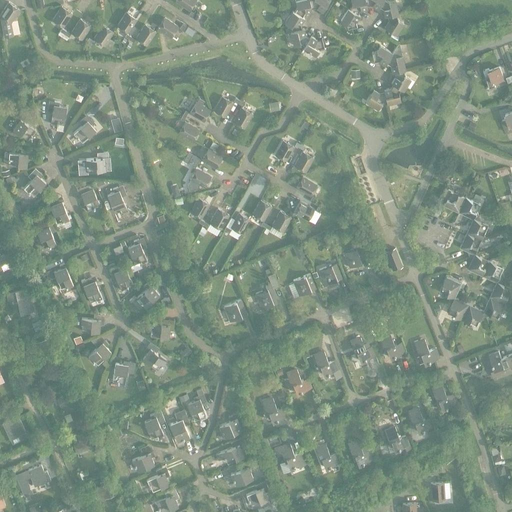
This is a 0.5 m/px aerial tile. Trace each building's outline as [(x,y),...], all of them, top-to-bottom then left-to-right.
[(175,0),(175,1),(189,9),(194,0),(175,0)] [(296,7),(294,11),(302,17),(305,12),(312,11),(311,9),(308,0),(296,0),(295,0),(296,7)] [(308,0),(311,9),(316,8),(322,11),(328,0),(308,0)] [(367,8),(366,6),(365,0),(350,0),(352,4),(349,9),(357,14),(360,9),(367,8)] [(377,9),(378,7),(382,0),(365,0),(366,6),(371,5),(377,9)] [(386,16),(396,13),(398,13),(394,0),(391,0),(388,1),(386,0),(382,0),(378,7),(383,9),(384,16),(386,16)] [(8,2),(0,14),(0,17),(3,32),(11,30),(10,22),(19,9),(8,2)] [(52,19),(63,26),(72,13),(61,6),(52,19)] [(359,15),(357,14),(349,9),(347,8),(340,20),(346,23),(347,28),(357,26),(356,21),(359,15)] [(291,26),(292,31),(301,29),(300,24),(304,18),(302,17),(294,11),(292,10),(285,22),(291,26)] [(117,25),(127,32),(136,19),(126,12),(117,25)] [(396,13),(386,16),(387,21),(384,27),(396,34),(403,22),(397,18),(396,13)] [(157,28),(171,37),(177,26),(164,17),(157,28)] [(71,32),(81,39),(90,25),(80,19),(71,32)] [(136,37),(146,44),(155,31),(145,24),(136,37)] [(114,42),(108,38),(113,32),(102,25),(94,38),(104,45),(109,48),(114,42)] [(187,26),(184,31),(191,36),(194,31),(187,26)] [(57,34),(62,37),(64,34),(66,30),(61,28),(57,34)] [(300,43),(304,46),(309,37),(305,35),(303,28),(301,29),(292,31),(290,31),(293,45),(300,43)] [(64,34),(62,37),(66,39),(70,33),(66,30),(64,34)] [(309,37),(304,46),(303,48),(315,55),(319,49),(324,48),(321,38),(316,39),(310,36),(309,37)] [(391,72),(393,72),(403,69),(405,69),(402,55),(399,43),(398,43),(397,43),(392,52),(386,63),(390,65),(391,72)] [(20,44),(16,50),(21,54),(25,48),(20,44)] [(384,64),(386,63),(392,52),(380,45),(376,51),(371,52),(373,62),(378,61),(384,64)] [(485,76),(489,88),(495,86),(493,82),(503,78),(499,66),(488,70),(490,75),(485,76)] [(391,82),(393,83),(401,89),(403,90),(410,78),(404,74),(403,69),(393,72),(395,76),(391,82)] [(383,89),(383,91),(386,101),(386,103),(400,100),(398,93),(401,89),(393,83),(390,88),(383,89)] [(386,101),(383,91),(379,93),(373,89),(365,101),(377,108),(381,102),(386,101)] [(214,110),(225,116),(232,102),(222,96),(214,110)] [(277,100),(271,101),(272,110),(279,108),(277,100)] [(56,130),(62,131),(63,125),(66,107),(58,106),(59,102),(54,101),(50,123),(57,125),(56,130)] [(189,112),(203,120),(209,110),(202,105),(196,102),(195,102),(189,112)] [(233,121),(244,127),(252,113),(241,107),(233,121)] [(510,125),(511,124),(511,110),(505,114),(506,118),(501,120),(505,132),(511,130),(510,125)] [(12,129),(27,140),(30,135),(31,136),(35,130),(17,117),(14,121),(17,123),(12,129)] [(301,117),(298,122),(306,127),(309,123),(301,117)] [(90,124),(93,122),(90,118),(72,133),(77,139),(78,138),(81,142),(95,130),(90,124)] [(178,132),(192,140),(198,129),(184,121),(178,132)] [(275,154),(285,160),(293,146),(283,140),(275,154)] [(201,159),(215,167),(221,156),(207,148),(201,159)] [(294,165),(305,171),(313,157),(302,151),(294,165)] [(9,160),(8,165),(26,167),(27,159),(31,160),(31,154),(8,152),(8,160),(9,160)] [(192,154),(190,158),(197,162),(200,158),(192,154)] [(108,157),(85,159),(86,166),(87,166),(87,172),(105,170),(109,170),(108,162),(108,157)] [(190,158),(187,163),(195,167),(197,162),(190,158)] [(190,179),(187,184),(189,190),(197,188),(199,184),(204,187),(210,176),(196,168),(190,179)] [(23,188),(28,193),(29,192),(33,196),(45,183),(40,178),(42,175),(39,171),(23,188)] [(296,187),(310,195),(316,184),(302,176),(296,187)] [(88,190),(80,193),(88,210),(94,208),(94,207),(99,205),(90,183),(86,185),(88,190)] [(114,192),(106,195),(113,212),(118,210),(119,210),(126,208),(117,186),(112,188),(114,192)] [(444,205),(459,212),(466,197),(446,188),(442,198),(446,200),(444,205)] [(190,211),(201,217),(209,203),(198,197),(190,211)] [(459,212),(473,218),(479,216),(477,211),(480,204),(466,197),(459,212)] [(51,199),(47,201),(56,223),(61,220),(62,221),(69,218),(61,201),(53,204),(51,199)] [(252,213),(263,220),(271,206),(260,200),(252,213)] [(293,211),(307,219),(313,208),(300,201),(293,211)] [(210,222),(220,228),(228,214),(218,208),(210,222)] [(272,225),(283,231),(290,217),(280,211),(272,225)] [(231,226),(242,233),(249,219),(239,213),(231,226)] [(473,218),(466,233),(481,240),(488,225),(481,221),(479,216),(473,218)] [(36,231),(43,248),(48,245),(49,246),(56,243),(47,222),(42,224),(44,228),(36,231)] [(323,231),(317,234),(319,241),(326,238),(323,231)] [(467,251),(469,256),(475,254),(481,240),(466,233),(460,247),(467,251)] [(127,247),(134,264),(139,262),(140,263),(146,260),(138,239),(133,241),(134,244),(127,247)] [(299,243),(292,246),(295,252),(301,250),(299,243)] [(9,244),(0,248),(0,265),(8,262),(15,259),(15,258),(9,244)] [(357,252),(362,250),(360,245),(343,252),(349,267),(361,262),(357,252)] [(395,247),(386,251),(393,270),(402,266),(395,247)] [(467,269),(482,275),(489,260),(475,254),(469,256),(471,261),(467,269)] [(15,259),(8,262),(11,268),(18,265),(15,259)] [(482,275),(496,282),(502,280),(500,274),(504,267),(489,260),(482,275)] [(128,287),(127,286),(132,284),(123,262),(119,264),(122,269),(113,272),(121,290),(128,287)] [(60,269),(53,272),(60,288),(65,286),(66,287),(73,284),(64,263),(59,265),(60,269)] [(336,280),(341,278),(335,263),(319,269),(325,284),(327,284),(329,289),(339,285),(336,280)] [(50,270),(45,272),(48,279),(53,277),(50,270)] [(311,290),(315,288),(311,278),(309,273),(293,280),(299,295),(311,290)] [(447,294),(449,299),(455,297),(462,283),(446,276),(440,291),(447,294)] [(80,280),(90,302),(95,300),(95,301),(102,298),(94,280),(86,284),(84,279),(80,280)] [(496,282),(490,296),(505,303),(511,288),(504,285),(502,280),(496,282)] [(154,289),(157,286),(154,282),(136,297),(141,303),(142,302),(145,306),(159,294),(154,289)] [(266,289),(255,293),(261,308),(273,303),(278,301),(270,282),(265,284),(266,289)] [(8,301),(17,299),(20,313),(32,310),(29,301),(27,301),(25,289),(6,293),(8,301)] [(168,296),(161,299),(163,305),(170,302),(168,296)] [(490,296),(483,310),(486,316),(491,314),(498,318),(505,303),(490,296)] [(447,312),(462,319),(469,304),(455,297),(449,299),(451,304),(447,312)] [(237,306),(242,304),(240,299),(223,306),(229,321),(242,316),(237,306)] [(469,304),(462,319),(477,326),(480,319),(486,316),(483,310),(469,304)] [(7,314),(2,319),(6,323),(11,319),(7,314)] [(81,330),(99,332),(99,324),(103,325),(104,319),(81,317),(80,325),(81,325),(81,330)] [(150,331),(151,331),(150,336),(168,338),(169,330),(173,330),(173,325),(150,323),(150,331)] [(363,323),(356,326),(358,331),(365,329),(363,323)] [(80,334),(73,337),(76,343),(82,340),(80,334)] [(379,336),(384,351),(387,350),(390,357),(399,353),(396,344),(394,344),(390,334),(384,336),(383,334),(379,336)] [(349,339),(355,355),(357,354),(360,361),(375,355),(371,345),(369,346),(367,342),(362,344),(360,337),(354,340),(353,338),(349,339)] [(48,340),(33,343),(34,346),(38,361),(47,359),(45,350),(50,349),(48,340)] [(105,346),(108,344),(105,340),(88,355),(93,361),(93,360),(97,364),(111,352),(105,346)] [(413,342),(419,357),(421,356),(424,363),(439,357),(435,347),(428,350),(424,340),(418,342),(417,340),(413,342)] [(144,350),(147,352),(142,359),(157,369),(160,364),(161,365),(165,359),(147,346),(144,350)] [(186,347),(180,353),(184,357),(190,351),(186,347)] [(491,370),(494,377),(504,373),(502,369),(511,365),(511,353),(501,358),(498,351),(488,355),(494,369),(491,370)] [(317,352),(313,353),(319,369),(321,368),(324,375),(332,372),(335,379),(341,376),(339,369),(335,359),(328,362),(324,352),(318,354),(317,352)] [(112,380),(117,381),(117,382),(124,384),(128,361),(123,360),(122,364),(115,363),(112,380)] [(271,363),(264,366),(266,371),(273,368),(271,363)] [(68,369),(62,372),(65,378),(71,375),(68,369)] [(288,378),(283,380),(285,384),(290,383),(291,387),(293,386),(296,393),(306,389),(302,379),(300,380),(296,369),(290,372),(290,370),(285,371),(288,378)] [(68,383),(59,387),(62,393),(71,389),(68,383)] [(431,387),(436,403),(439,402),(441,409),(451,405),(456,403),(453,393),(448,395),(446,396),(442,385),(435,388),(435,386),(431,387)] [(57,398),(64,414),(70,411),(73,419),(83,415),(73,391),(57,398)] [(187,403),(194,420),(199,418),(200,419),(206,416),(198,395),(193,397),(194,401),(187,403)] [(261,400),(267,415),(269,414),(272,421),(282,418),(278,408),(276,408),(272,398),(266,400),(265,398),(261,400)] [(407,410),(413,425),(415,425),(418,432),(428,428),(424,418),(422,419),(418,408),(412,411),(411,409),(407,410)] [(144,421),(151,438),(156,436),(156,437),(163,434),(154,413),(149,415),(151,419),(144,421)] [(17,415),(2,423),(9,438),(25,431),(17,415)] [(170,424),(177,440),(182,438),(182,439),(189,436),(180,415),(175,417),(177,421),(170,424)] [(219,425),(222,432),(223,432),(225,437),(241,430),(238,423),(242,421),(240,416),(219,425)] [(394,451),(402,448),(404,451),(410,449),(405,435),(399,438),(395,427),(388,429),(388,427),(384,429),(389,444),(392,443),(394,451)] [(119,428),(113,430),(116,436),(121,434),(119,428)] [(76,434),(79,440),(73,443),(76,451),(91,445),(95,443),(90,430),(85,432),(84,431),(76,434)] [(347,443),(353,458),(355,457),(358,464),(368,461),(364,451),(362,452),(358,441),(352,443),(351,441),(347,443)] [(215,453),(218,459),(224,457),(224,458),(225,458),(227,463),(243,456),(241,449),(244,447),(242,442),(215,453)] [(279,446),(274,448),(277,456),(282,454),(284,461),(287,460),(289,467),(298,464),(299,467),(306,464),(301,452),(294,454),(290,444),(283,446),(283,444),(279,446)] [(318,444),(314,446),(320,461),(322,460),(325,467),(335,464),(340,462),(337,452),(331,454),(329,454),(325,444),(319,446),(318,444)] [(131,459),(134,466),(135,466),(137,471),(154,464),(151,457),(155,455),(153,450),(131,459)] [(499,452),(492,454),(494,461),(501,459),(499,452)] [(230,473),(233,480),(234,480),(236,485),(253,478),(250,471),(253,470),(253,469),(261,466),(259,461),(230,473)] [(23,471),(15,474),(24,495),(32,492),(26,478),(30,476),(34,486),(47,480),(51,479),(47,470),(44,471),(41,464),(28,470),(27,469),(23,471)] [(503,465),(496,467),(499,475),(505,473),(503,465)] [(166,477),(169,475),(167,470),(146,479),(149,486),(150,486),(152,491),(169,484),(166,477)] [(355,473),(348,475),(350,480),(350,481),(357,478),(355,473)] [(93,488),(96,496),(104,493),(106,497),(113,494),(108,478),(100,481),(101,485),(93,488)] [(430,482),(431,493),(428,493),(428,499),(431,498),(431,499),(443,498),(442,481),(430,482)] [(245,494),(248,501),(249,501),(251,506),(268,499),(265,492),(269,490),(267,485),(245,494)] [(155,501),(158,508),(159,508),(160,511),(163,511),(178,506),(175,499),(178,497),(176,492),(155,501)] [(402,503),(402,511),(415,511),(415,502),(402,503)]
